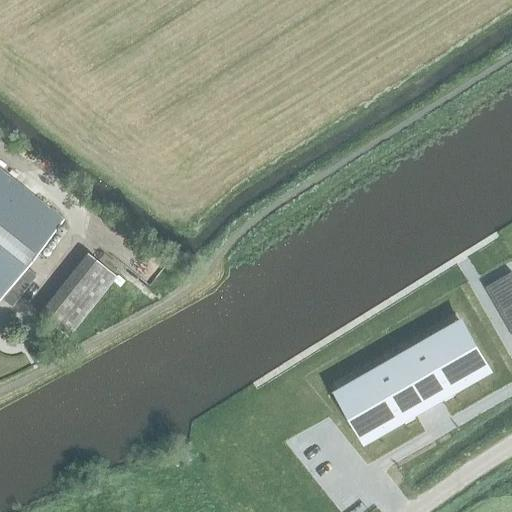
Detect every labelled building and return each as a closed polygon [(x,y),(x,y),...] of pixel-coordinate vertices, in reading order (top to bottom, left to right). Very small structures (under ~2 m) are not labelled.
[(0,298),(62,220),(0,171),(0,298)] [(67,338),(116,277),(86,253),(37,314),(67,338)] [(485,288),(511,335),(511,274),(511,273),(485,288)] [(455,321),(336,395),(363,438),(482,364),(455,321)] [(347,499),(366,488),(359,476),(340,487),(347,499)]
